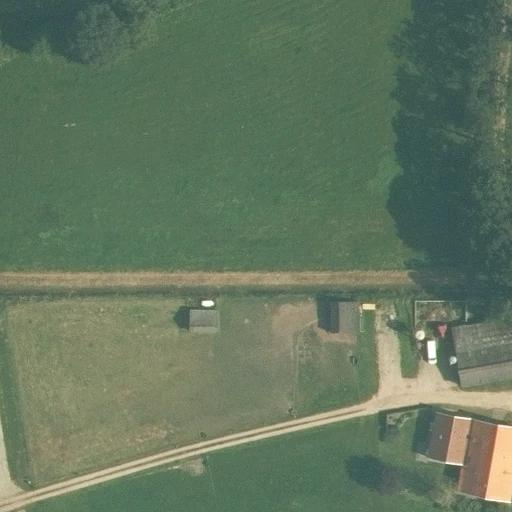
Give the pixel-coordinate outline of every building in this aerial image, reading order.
[(488,273),(492,280),(497,277),(494,270),(488,273)] [(461,318),(461,299),(420,299),(420,318),(461,318)] [(358,301),(329,301),(329,332),(359,332),(358,301)] [(188,309),(188,331),(216,332),(217,309),(188,309)] [(511,378),(511,316),(450,328),(460,388),(511,378)] [(382,318),(382,341),(403,341),(403,318),(382,318)] [(427,458),(462,464),(469,419),(436,413),(427,458)] [(511,427),(469,419),(462,464),(457,492),(508,501),(511,480),(511,427)]
